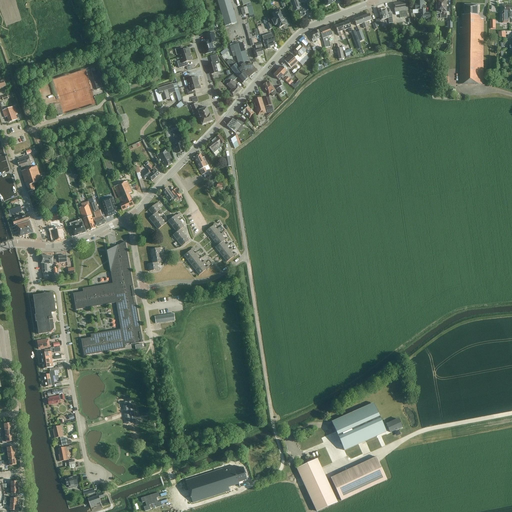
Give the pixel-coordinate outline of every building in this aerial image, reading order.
[(217,0),(225,26),(237,23),(229,0),(217,0)] [(299,18),(311,14),(308,5),(304,6),(301,6),(298,0),(295,0),(290,2),(294,13),(297,12),(299,18)] [(420,19),(430,19),(430,13),(425,13),(425,10),(425,7),(425,1),(420,1),(420,0),(416,0),(416,3),(417,3),(417,5),(415,5),(415,10),(418,10),(418,13),(420,13),(420,19)] [(441,18),(447,18),(446,14),(445,0),(440,0),(439,0),(436,0),(436,3),(437,14),(440,14),(441,18)] [(400,18),(408,17),(406,8),(408,8),(407,2),(394,4),(395,10),(399,10),(399,12),(400,14),(400,18)] [(483,85),(483,19),(481,19),(478,15),(478,5),(465,5),(465,15),(463,15),(462,28),(460,28),(460,34),(459,34),(459,60),(460,60),(460,84),(483,85)] [(246,7),(240,9),(242,15),(248,14),(249,16),(254,15),(254,13),(252,6),(246,8),(246,7)] [(382,10),(381,9),(379,9),(379,11),(381,20),(388,18),(389,24),(393,23),(392,14),(388,15),(386,9),(383,10),(382,10)] [(280,11),(280,10),(272,14),(274,19),(272,20),(275,26),(277,25),(280,29),(286,26),(287,27),(289,25),(286,19),(284,16),(285,16),(282,10),(280,11)] [(366,22),(372,20),(369,14),(362,17),(366,28),(368,27),(366,22)] [(364,28),(366,28),(362,17),(354,20),(356,26),(362,24),(364,28)] [(353,32),(352,31),(349,22),(342,24),(344,30),(348,29),(349,33),(353,32)] [(340,32),(344,30),(342,24),(335,27),(339,36),(341,35),(340,32)] [(328,37),(332,35),(331,34),(332,34),(329,27),(328,27),(320,30),(322,36),(324,43),(325,48),(330,47),(329,42),(328,37)] [(319,40),(321,43),(323,42),(318,30),(315,32),(310,34),(313,39),(312,40),(313,42),(319,40)] [(362,30),(356,32),(360,41),(365,39),(362,30)] [(205,55),(214,52),(211,43),(216,42),(213,33),(206,35),(207,41),(202,43),(205,55)] [(273,43),(274,42),(272,34),(262,37),(266,50),(270,48),(270,47),(274,46),(273,43)] [(258,41),(259,43),(255,45),(256,48),(254,49),(255,51),(253,52),(255,58),(259,57),(259,56),(263,55),(261,47),(262,47),(261,43),(260,40),(258,41)] [(244,43),(231,46),(233,52),(235,51),(237,56),(239,66),(240,67),(241,67),(241,66),(242,67),(242,68),(245,73),(244,74),(246,77),(248,76),(249,78),(257,71),(249,61),(244,43)] [(299,63),(310,52),(308,50),(306,48),(302,44),(294,52),(297,55),(295,58),(298,62),(299,63)] [(180,58),(190,55),(189,52),(190,52),(189,49),(183,50),(183,48),(175,50),(177,55),(179,54),(180,58)] [(298,62),(295,58),(292,54),(285,61),(291,68),(298,62)] [(190,55),(180,58),(181,61),(177,62),(179,68),(188,66),(187,62),(193,60),(192,57),(191,57),(190,55)] [(211,75),(217,73),(218,73),(216,65),(219,64),(218,59),(211,60),(212,63),(208,65),(211,75)] [(226,63),(234,74),(238,78),(242,83),(249,78),(248,76),(246,77),(244,74),(245,73),(242,68),(241,67),(240,68),(239,68),(236,64),(233,60),(231,62),(230,61),(229,60),(226,63)] [(284,74),(287,71),(282,66),(278,71),(284,77),(286,75),(284,74)] [(103,88),(100,79),(98,70),(95,71),(94,68),(91,69),(92,72),(94,81),(97,90),(103,88)] [(283,79),(284,77),(278,71),(274,75),(279,80),(281,77),(283,79)] [(238,78),(234,74),(225,81),(228,84),(227,85),(232,90),(229,93),(234,97),(242,89),(237,84),(237,85),(233,81),(238,78)] [(188,86),(198,83),(198,80),(197,77),(192,79),(191,76),(183,78),(184,81),(187,80),(188,86)] [(273,96),(277,93),(275,90),(269,82),(267,83),(263,86),(269,94),(271,93),(273,96)] [(198,83),(188,86),(189,89),(187,90),(188,95),(196,93),(195,90),(201,89),(200,86),(199,86),(198,83)] [(159,89),(154,91),(159,103),(164,101),(171,99),(169,94),(175,92),(173,84),(159,89)] [(285,91),(282,86),(276,89),(279,94),(285,91)] [(270,97),(263,99),(266,107),(272,105),(270,97)] [(258,116),(266,113),(261,98),(253,101),(258,116)] [(191,107),(192,108),(194,114),(198,112),(201,118),(200,118),(202,125),(213,121),(210,115),(207,108),(200,110),(197,104),(191,106),(191,107)] [(257,128),(259,127),(258,125),(255,113),(254,113),(247,104),(243,107),(240,111),(243,115),(245,113),(249,119),(252,117),(253,123),(254,123),(255,126),(257,126),(257,128)] [(15,115),(17,115),(14,107),(2,111),(4,118),(7,117),(9,123),(17,120),(15,115)] [(240,125),(242,127),(245,123),(238,118),(236,121),(233,119),(230,122),(227,126),(235,133),(237,131),(240,125)] [(212,142),(208,146),(216,156),(219,153),(217,150),(222,146),(221,144),(224,142),(224,141),(219,135),(216,138),(212,141),(212,142)] [(231,139),(235,149),(241,144),(237,135),(231,139)] [(177,154),(185,152),(183,146),(184,146),(181,137),(174,139),(174,142),(177,154)] [(171,163),(174,161),(167,150),(157,156),(164,167),(166,166),(166,167),(172,164),(171,163)] [(55,155),(57,161),(63,158),(61,152),(60,153),(59,151),(56,153),(57,154),(55,155)] [(201,154),(194,158),(202,175),(203,174),(205,177),(206,179),(207,179),(208,178),(210,177),(209,175),(207,171),(205,167),(208,166),(204,157),(203,158),(201,154)] [(21,169),(31,165),(28,156),(18,159),(18,161),(17,162),(18,166),(20,166),(21,169)] [(149,170),(142,176),(145,179),(148,177),(152,181),(160,174),(154,168),(149,164),(146,167),(149,170)] [(34,183),(42,180),(37,166),(21,171),(28,192),(35,189),(34,183)] [(115,187),(119,196),(120,199),(122,204),(120,205),(123,211),(134,206),(129,194),(132,193),(127,181),(115,187)] [(174,197),(174,196),(167,188),(162,191),(169,201),(174,197)] [(174,197),(169,201),(171,203),(177,198),(178,199),(179,200),(182,198),(181,196),(176,189),(172,191),(176,196),(174,197)] [(88,199),(89,200),(90,203),(90,204),(93,212),(98,210),(96,202),(95,202),(93,197),(88,199)] [(116,208),(118,207),(116,203),(111,205),(109,199),(101,202),(106,217),(118,213),(116,208)] [(149,210),(153,215),(157,212),(161,209),(156,204),(149,210)] [(91,230),(96,228),(91,216),(88,205),(79,209),(85,227),(86,227),(87,230),(91,229),(91,230)] [(22,207),(8,212),(10,217),(24,212),(22,207)] [(94,215),(96,218),(93,219),(96,227),(106,223),(102,215),(101,212),(94,215)] [(153,215),(149,218),(153,224),(161,218),(157,212),(153,215)] [(31,234),(34,233),(28,215),(20,218),(19,215),(17,216),(17,218),(13,220),(15,225),(16,225),(20,238),(23,237),(26,238),(29,237),(31,234)] [(176,215),(168,221),(173,227),(181,221),(176,215)] [(161,218),(153,224),(158,230),(166,223),(161,218)] [(77,225),(71,227),(74,236),(80,234),(86,232),(81,219),(76,221),(77,221),(78,224),(77,225)] [(55,242),(64,240),(63,234),(63,233),(62,229),(64,229),(62,220),(51,222),(52,231),(51,231),(53,239),(54,239),(55,242)] [(173,227),(177,232),(181,229),(185,226),(181,221),(173,227)] [(213,225),(206,231),(210,236),(217,230),(217,229),(215,227),(217,225),(215,223),(213,225)] [(217,230),(210,236),(214,241),(221,235),(221,234),(218,231),(221,230),(219,228),(217,229),(217,230)] [(177,232),(173,235),(177,241),(185,235),(181,229),(177,232)] [(221,235),(214,241),(217,246),(223,241),(223,242),(225,240),(222,236),(224,235),(223,233),(221,234),(221,235)] [(185,235),(177,241),(182,246),(190,240),(185,235)] [(217,246),(215,247),(219,252),(227,246),(227,247),(229,245),(228,243),(226,245),(223,242),(223,241),(217,246)] [(77,302),(75,302),(76,309),(116,302),(121,329),(91,334),(91,338),(83,339),(84,347),(83,347),(84,355),(124,348),(124,344),(135,342),(135,343),(141,342),(139,334),(141,334),(136,304),(134,304),(133,297),(131,289),(133,288),(125,242),(118,246),(118,249),(111,253),(113,261),(109,261),(113,284),(83,289),(84,292),(75,294),(77,302)] [(227,246),(219,252),(223,257),(231,251),(231,252),(233,250),(232,248),(229,250),(227,247),(227,246)] [(191,250),(184,256),(188,260),(195,254),(193,251),(195,249),(193,247),(191,249),(191,250)] [(160,248),(150,250),(152,257),(161,255),(160,248)] [(231,251),(223,257),(227,262),(234,256),(235,257),(237,255),(235,253),(233,255),(231,252),(231,251)] [(195,254),(188,260),(192,265),(199,259),(196,256),(199,254),(197,252),(195,254)] [(161,255),(152,257),(153,263),(158,263),(163,262),(161,255)] [(59,263),(67,262),(66,256),(58,257),(58,258),(53,259),(53,257),(42,256),(41,264),(42,264),(43,274),(48,273),(47,264),(53,264),(53,262),(59,262),(59,263)] [(199,259),(192,265),(195,270),(203,264),(204,265),(206,263),(204,261),(202,263),(199,259)] [(153,263),(148,264),(149,271),(159,270),(158,263),(153,263)] [(203,264),(195,270),(199,275),(207,269),(207,270),(209,268),(208,266),(206,268),(204,265),(203,264)] [(51,331),(52,331),(54,328),(52,317),(51,313),(55,312),(56,311),(53,293),(52,293),(33,295),(39,334),(51,333),(51,331)] [(174,313),(155,316),(156,324),(175,321),(174,313)] [(37,341),(38,349),(39,349),(50,347),(48,339),(37,341)] [(42,358),(52,357),(51,351),(50,350),(45,350),(45,353),(41,353),(42,358)] [(50,374),(43,375),(45,387),(55,386),(55,387),(57,386),(56,384),(55,385),(54,381),(53,376),(55,376),(55,375),(58,375),(60,375),(60,374),(59,369),(58,367),(55,367),(55,368),(50,369),(50,372),(50,374)] [(60,400),(64,399),(63,394),(59,395),(59,396),(49,397),(49,399),(48,399),(49,405),(60,403),(60,400)] [(373,402),(331,421),(345,450),(387,432),(386,430),(388,429),(390,433),(403,427),(399,418),(385,424),(386,425),(384,426),(373,402)] [(127,404),(123,404),(126,421),(130,420),(130,422),(135,421),(134,419),(134,414),(132,404),(127,405),(127,404)] [(7,443),(7,442),(13,441),(11,423),(4,424),(5,429),(1,429),(1,431),(5,431),(6,435),(1,435),(1,436),(1,437),(6,437),(6,441),(2,441),(2,443),(7,443)] [(62,446),(72,444),(72,441),(69,441),(68,438),(64,439),(63,436),(61,426),(53,427),(54,429),(53,430),(55,438),(60,437),(62,446)] [(60,461),(68,460),(66,447),(58,448),(60,455),(59,455),(60,461)] [(330,477),(340,500),(385,480),(375,457),(330,477)] [(317,459),(297,468),(317,511),(337,503),(317,459)] [(224,468),(187,481),(194,503),(231,491),(230,487),(241,483),(240,482),(249,479),(244,467),(236,470),(234,465),(224,469),(224,468)] [(74,485),(78,484),(76,476),(67,479),(67,480),(65,480),(67,485),(68,484),(69,487),(72,486),(72,488),(74,487),(74,485)] [(100,499),(105,497),(103,493),(96,495),(97,496),(88,499),(91,508),(95,506),(95,504),(101,502),(100,499)] [(149,506),(155,504),(156,508),(162,506),(161,502),(158,503),(156,498),(159,497),(158,493),(141,499),(142,503),(145,502),(147,507),(144,507),(145,511),(150,510),(149,506)] [(10,504),(11,503),(7,503),(6,505),(10,506),(10,510),(17,511),(17,505),(10,504)]
